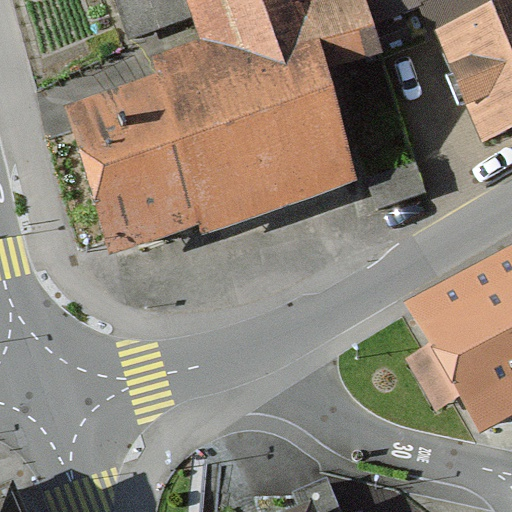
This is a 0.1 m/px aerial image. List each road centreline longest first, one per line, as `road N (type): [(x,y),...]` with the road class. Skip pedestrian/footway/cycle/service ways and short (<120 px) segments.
road 1 (residential): [(511,199),(247,349)]
road 2 (residential): [(247,349),(341,419),(413,452),(511,475)]
road 3 (residential): [(247,349),(147,377),(40,390)]
road 4 (tertiary): [(0,263),(40,390)]
road 5 (tertiary): [(40,390),(82,511)]
